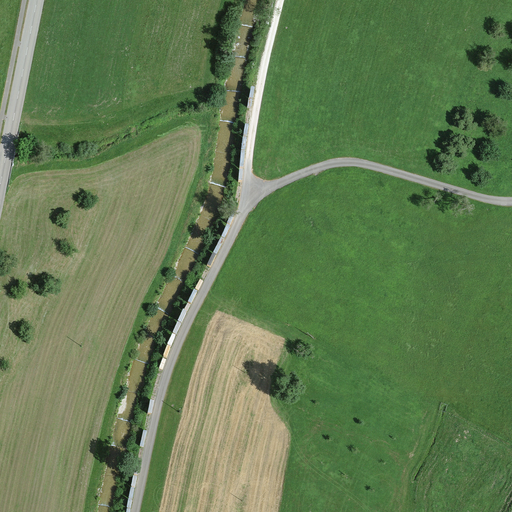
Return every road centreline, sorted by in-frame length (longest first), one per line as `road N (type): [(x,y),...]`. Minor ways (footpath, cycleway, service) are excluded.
road 1 (track): [(251,199),(170,362),(134,511)]
road 2 (track): [(251,199),(321,165),(352,161),(511,201)]
road 3 (track): [(281,0),(247,168),(251,199)]
road 4 (tertiary): [(0,186),(37,0)]
